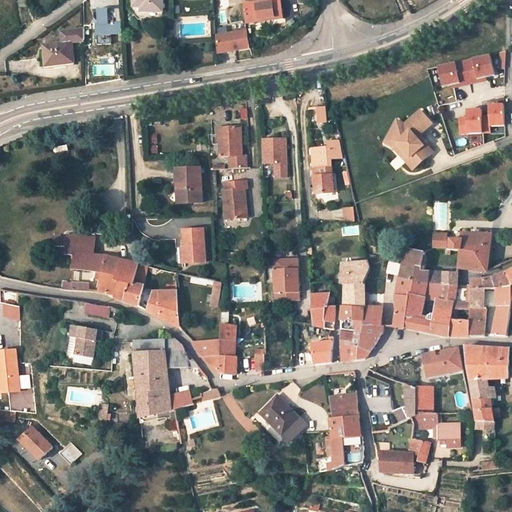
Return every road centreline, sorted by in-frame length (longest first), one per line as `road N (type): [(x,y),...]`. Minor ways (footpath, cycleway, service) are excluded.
road 1 (residential): [(359,368),(215,381),(172,330),(135,312),(0,283)]
road 2 (secondary): [(0,124),(335,58)]
road 3 (residential): [(359,368),(376,477),(427,487),(432,467)]
road 4 (residential): [(511,343),(440,343),(359,368)]
road 5 (secondary): [(335,58),(397,39),(467,0)]
